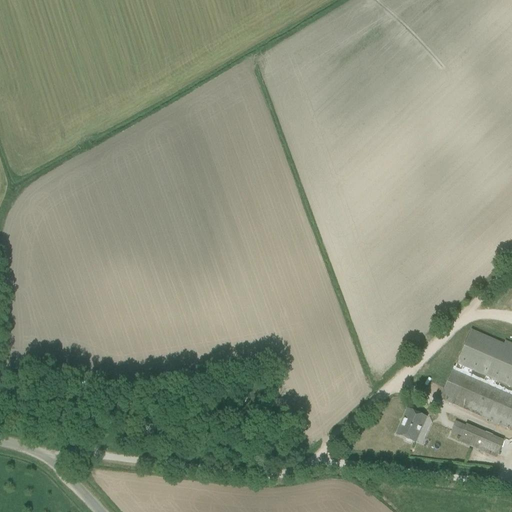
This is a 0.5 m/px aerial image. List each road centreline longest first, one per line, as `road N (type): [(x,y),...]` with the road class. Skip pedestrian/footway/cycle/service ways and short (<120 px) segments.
road 1 (unclassified): [(511,485),(336,463),(272,476),(78,453),(52,461)]
road 2 (track): [(511,269),(308,466)]
